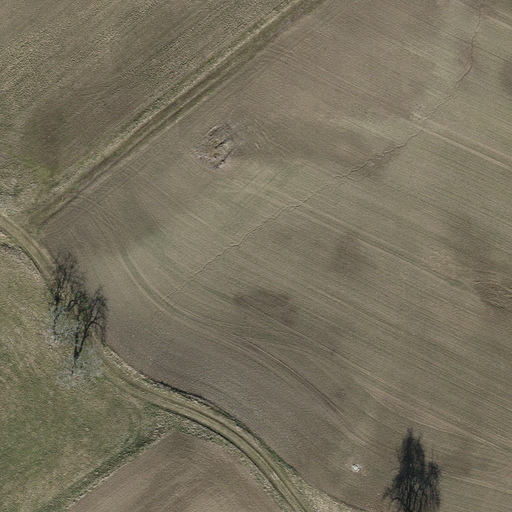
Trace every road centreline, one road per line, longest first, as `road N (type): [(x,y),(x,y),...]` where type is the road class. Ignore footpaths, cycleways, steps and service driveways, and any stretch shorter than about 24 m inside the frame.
road 1 (track): [(306,511),(256,450),(221,423),(121,379),(84,333),(50,268),(0,218)]
road 2 (track): [(20,233),(310,0)]
